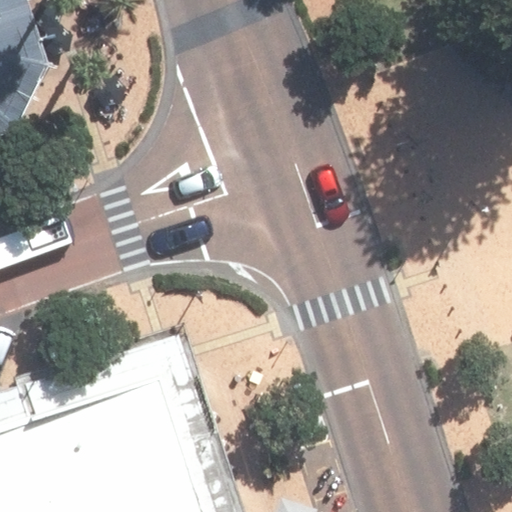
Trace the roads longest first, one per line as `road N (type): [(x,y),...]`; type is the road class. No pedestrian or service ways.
road 1 (primary): [(281,167),(404,511)]
road 2 (residential): [(0,270),(281,167)]
road 3 (primary): [(220,0),(281,167)]
